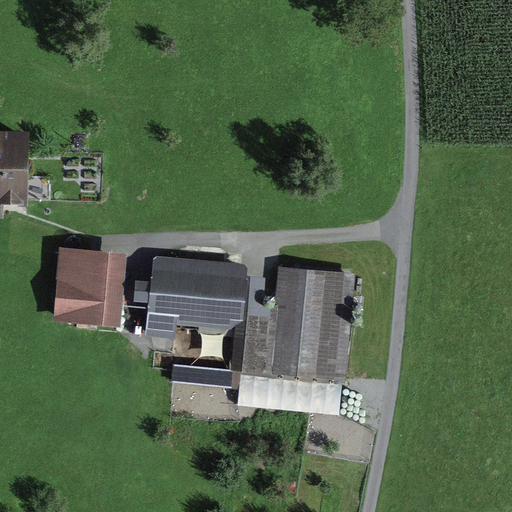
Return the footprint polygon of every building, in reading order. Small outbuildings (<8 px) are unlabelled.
[(28,133),(0,133),(0,220),(3,220),(3,219),(3,208),(27,208),(27,201),(28,133)] [(126,255),(60,249),(53,322),(76,324),(120,328),(126,255)] [(249,266),(154,257),(151,283),(135,283),(133,303),(148,305),(144,337),(174,340),(177,327),(234,331),(235,328),(244,322),(247,278),(249,266)] [(277,279),(247,278),(244,322),(235,328),(234,331),(232,372),(344,385),(355,276),(279,267),(277,279)] [(232,372),(174,366),(171,383),(230,389),(232,372)]
